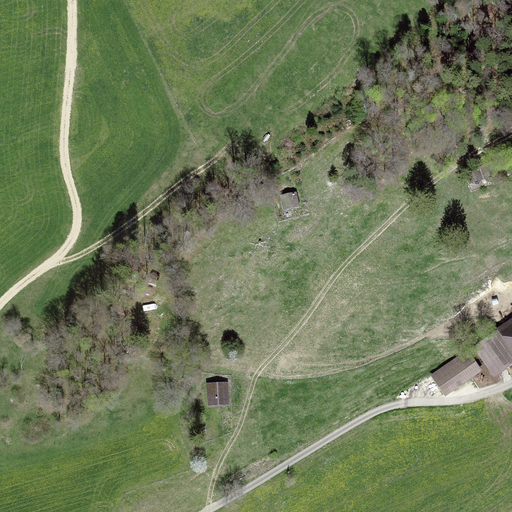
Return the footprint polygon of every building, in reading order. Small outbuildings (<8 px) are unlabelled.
[(471,181),(494,173),(491,165),(468,173),(471,181)] [(296,205),(294,195),(283,197),(285,207),(296,205)] [(511,320),(493,334),(511,361),(511,320)] [(495,377),(511,364),(511,361),(493,334),(474,347),(495,377)] [(432,376),(444,393),(478,368),(467,352),(432,376)] [(227,404),(226,384),(208,385),(209,405),(227,404)]
